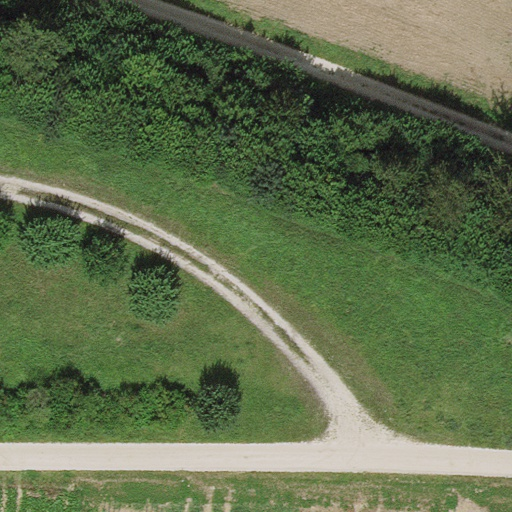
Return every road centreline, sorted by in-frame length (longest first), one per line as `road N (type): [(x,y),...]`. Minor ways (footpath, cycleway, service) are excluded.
road 1 (track): [(0,462),(511,460)]
road 2 (track): [(344,465),(249,303),(141,242),(30,193),(0,188)]
road 3 (track): [(121,0),(511,144)]
